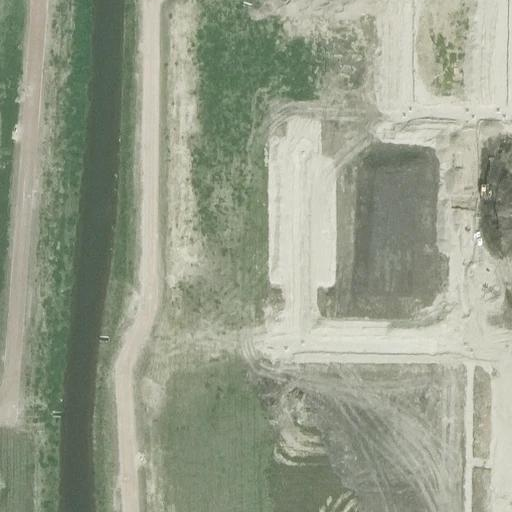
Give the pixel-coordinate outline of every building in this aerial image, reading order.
[(333,37),(332,50),(337,50),(337,73),(385,73),(385,49),(358,49),(358,37),(333,37)] [(332,95),(332,109),(357,109),(357,97),(382,97),(382,74),(385,74),(385,73),(337,73),(337,95),(332,95)] [(392,138),(392,161),(439,161),(439,139),(392,138)] [(392,161),(392,182),(437,183),(437,162),(439,162),(439,161),(392,161)] [(392,182),(392,204),(436,204),(437,183),(392,182)] [(392,204),(391,226),(436,226),(436,204),(392,204)] [(391,226),(391,247),(436,248),(436,226),(391,226)] [(391,247),(391,269),(437,269),(438,268),(436,268),(436,248),(391,247)] [(391,269),(391,291),(437,292),(437,269),(391,269)] [(280,406),(280,431),(294,431),(294,426),(316,427),(317,379),(293,379),(292,406),(280,406)] [(317,379),(316,427),(339,427),(339,432),(352,432),(352,407),(341,406),(341,381),(318,381),(318,379),(317,379)] [(377,407),(376,432),(390,432),(390,428),(412,428),(413,380),(412,380),(412,382),(389,382),(388,407),(377,407)] [(413,380),(412,428),(435,428),(435,433),(448,433),(449,408),(437,408),(437,380),(413,380)]
